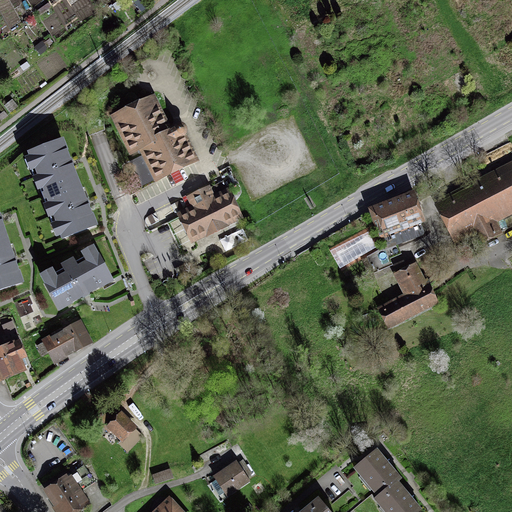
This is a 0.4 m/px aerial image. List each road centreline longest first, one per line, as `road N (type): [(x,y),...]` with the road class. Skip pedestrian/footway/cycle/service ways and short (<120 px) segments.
road 1 (secondary): [(9,429),(223,283),(511,115)]
road 2 (track): [(142,493),(146,434),(127,398),(161,357),(151,329)]
road 3 (track): [(108,511),(237,455),(250,473)]
